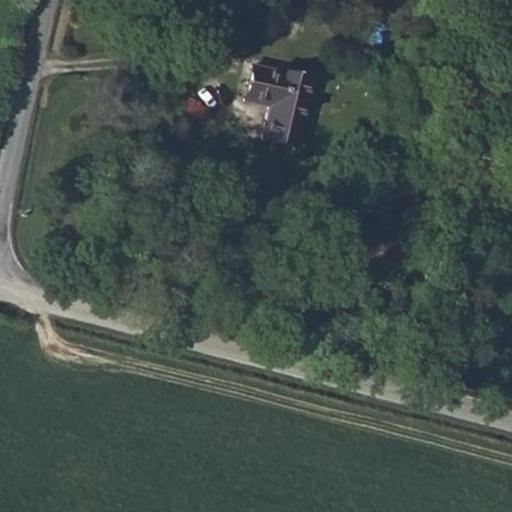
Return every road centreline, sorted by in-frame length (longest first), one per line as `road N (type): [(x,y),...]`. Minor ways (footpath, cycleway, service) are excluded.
road 1 (unclassified): [(511,430),(0,291)]
road 2 (unclassified): [(0,225),(55,0)]
